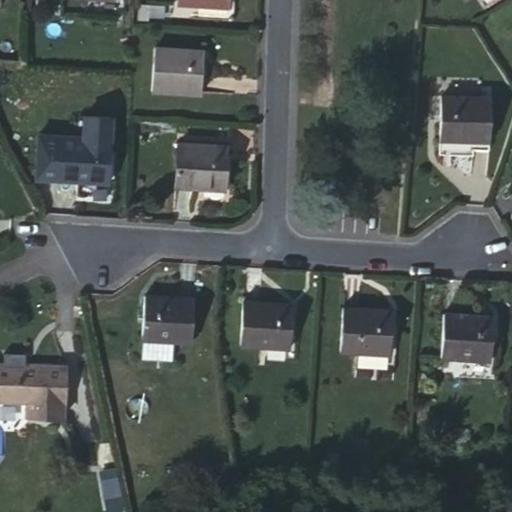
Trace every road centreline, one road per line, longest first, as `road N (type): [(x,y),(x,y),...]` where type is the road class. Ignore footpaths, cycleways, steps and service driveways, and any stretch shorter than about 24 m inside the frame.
road 1 (residential): [(262,236),(52,243),(0,269)]
road 2 (residential): [(268,0),(262,236)]
road 3 (residential): [(262,236),(458,245)]
